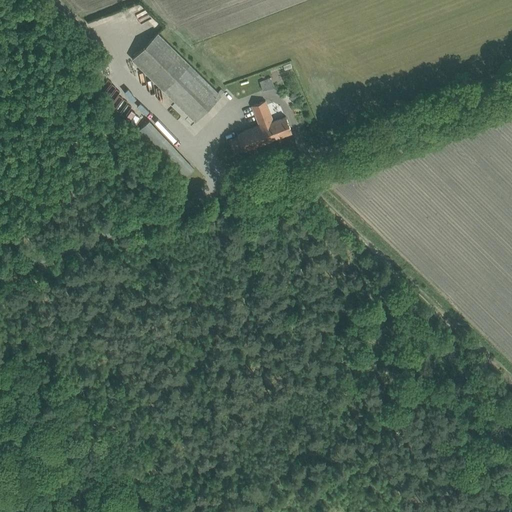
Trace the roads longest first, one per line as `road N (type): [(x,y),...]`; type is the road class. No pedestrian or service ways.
road 1 (unclassified): [(0,265),(511,74)]
road 2 (track): [(511,385),(286,164)]
road 3 (track): [(237,182),(52,0)]
